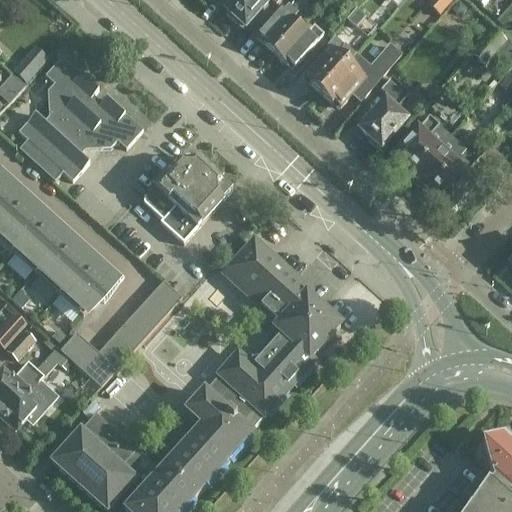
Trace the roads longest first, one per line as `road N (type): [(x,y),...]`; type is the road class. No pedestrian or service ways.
road 1 (unclassified): [(106,0),(385,250)]
road 2 (unclassified): [(385,250),(401,220),(154,0)]
road 3 (tertiary): [(313,507),(431,381)]
road 4 (residential): [(511,318),(457,268),(511,206)]
road 5 (unclassified): [(467,368),(443,301),(420,273),(398,263)]
road 6 (unclassified): [(398,263),(431,381)]
